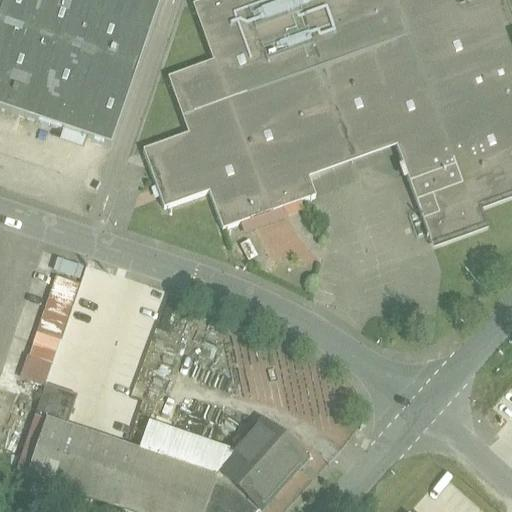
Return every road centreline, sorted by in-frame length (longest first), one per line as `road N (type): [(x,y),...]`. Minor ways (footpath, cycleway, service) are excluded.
road 1 (unclassified): [(0,198),(266,291),(328,326),(430,403)]
road 2 (unclassified): [(331,511),(430,403)]
road 3 (unclassified): [(430,403),(511,311)]
